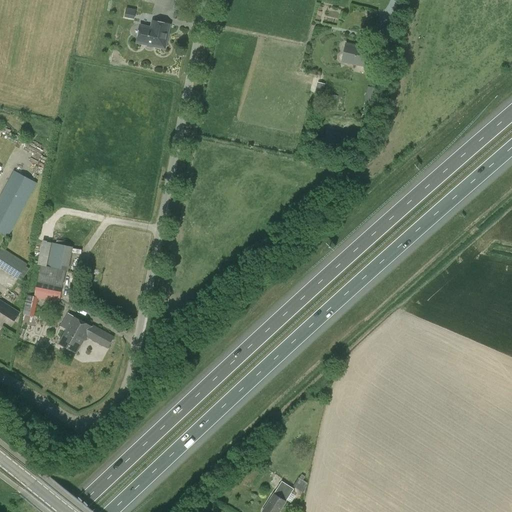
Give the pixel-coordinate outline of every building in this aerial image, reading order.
[(169,0),(168,10),(180,13),(183,0),(169,0)] [(127,17),(137,18),(138,9),(129,8),(127,17)] [(165,49),(170,26),(153,22),(151,28),(140,26),(137,43),(165,49)] [(379,60),(388,62),(389,53),(387,53),(389,44),(382,43),(379,60)] [(368,67),(372,49),(346,44),(342,62),(368,67)] [(378,89),(368,87),(364,103),(374,105),(378,89)] [(38,183),(14,171),(0,195),(0,232),(9,238),(38,183)] [(37,283),(29,281),(22,315),(35,317),(38,299),(59,303),(66,271),(68,271),(73,247),(42,241),(37,265),(40,266),(37,283)] [(1,247),(0,248),(0,267),(18,279),(22,281),(30,269),(26,267),(28,265),(1,247)] [(0,299),(0,312),(5,316),(11,307),(0,299)] [(93,327),(92,326),(73,316),(66,329),(67,330),(59,344),(77,354),(84,340),(86,340),(88,337),(109,348),(115,337),(93,325),(93,327)] [(299,477),(293,486),(304,493),(307,483),(299,477)] [(263,511),(279,511),(286,502),(294,489),(282,481),(274,494),(263,511)]
